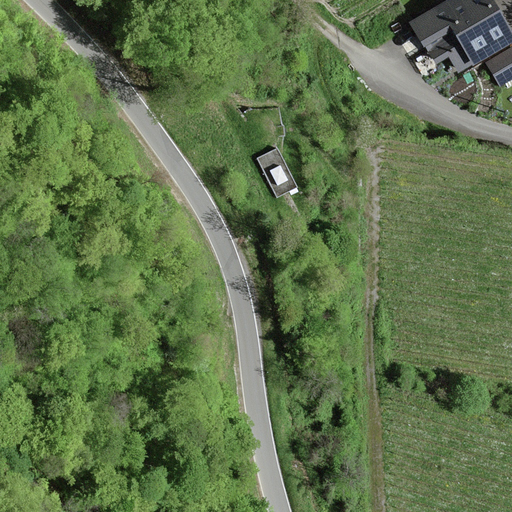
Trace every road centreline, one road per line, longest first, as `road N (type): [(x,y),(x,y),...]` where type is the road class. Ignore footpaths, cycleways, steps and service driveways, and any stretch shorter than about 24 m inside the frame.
road 1 (tertiary): [(279,511),(241,302),(214,225),(105,68),(41,0)]
road 2 (track): [(372,191),(369,354),(378,511)]
